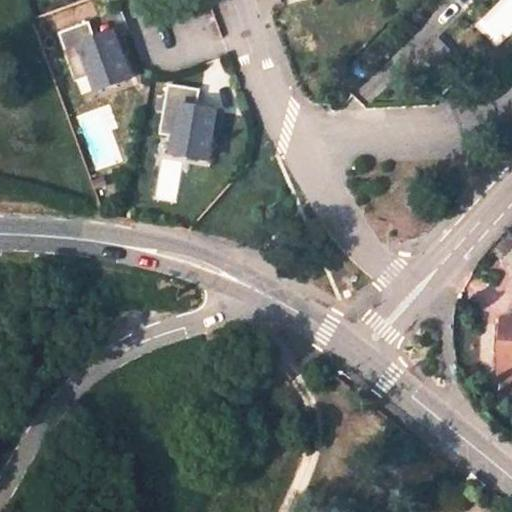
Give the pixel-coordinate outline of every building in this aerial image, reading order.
[(121,55),(114,33),(95,39),(89,22),(59,33),(75,81),(90,76),(96,92),(130,79),(121,55)] [(129,52),(121,30),(114,33),(121,55),(129,52)] [(443,67),(429,81),(443,95),(457,81),(443,67)] [(211,134),(215,113),(196,109),(199,91),(167,85),(158,135),(174,138),(171,155),(207,161),(211,134)] [(211,134),(217,135),(221,114),(215,113),(211,134)] [(511,234),(510,233),(494,251),(511,268),(511,234)] [(511,318),(504,318),(502,379),(511,379),(511,318)] [(500,400),(511,401),(511,379),(502,379),(500,400)]
